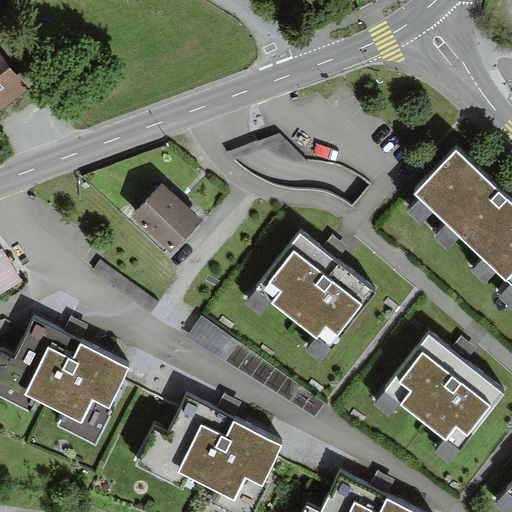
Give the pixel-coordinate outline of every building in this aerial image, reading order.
[(0,105),(2,104),(30,83),(0,43),(0,105)] [(511,192),(511,191),(457,141),(416,186),(421,190),(410,202),(421,212),(434,198),(448,212),(436,225),(449,237),(459,225),(486,250),(476,261),(488,273),(498,262),(511,274),(511,282),(505,290),(511,296),(511,192)] [(160,175),(130,208),(170,244),(200,211),(160,175)] [(334,250),(300,224),(247,292),(262,303),(274,287),(319,322),(305,340),(321,353),(376,283),(334,250)] [(0,291),(24,276),(1,239),(0,239),(0,291)] [(101,258),(94,268),(151,309),(158,299),(101,258)] [(0,335),(0,336),(0,381),(31,397),(38,382),(68,397),(61,412),(95,429),(132,353),(78,327),(35,306),(17,343),(0,335)] [(202,315),(192,336),(231,356),(241,335),(202,315)] [(463,351),(428,324),(372,395),(388,408),(400,393),(442,427),(430,441),(450,457),(507,386),(463,351)] [(229,408),(187,388),(169,425),(157,419),(140,455),(184,476),(191,463),(217,475),(209,491),(250,511),(286,436),(229,408)] [(308,495),(299,511),(431,511),(432,511),(382,485),(342,466),(324,503),(308,495)] [(511,474),(493,495),(508,509),(511,504),(511,474)]
